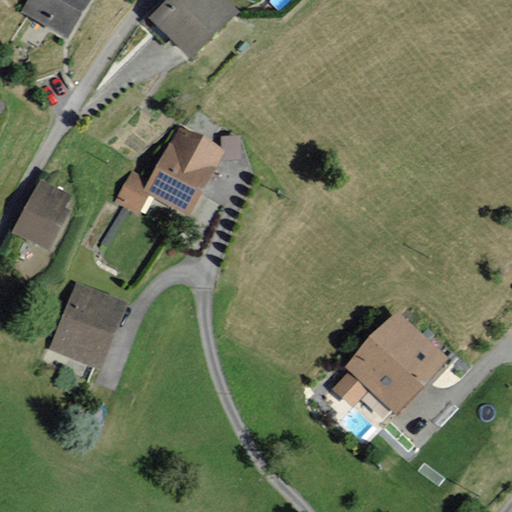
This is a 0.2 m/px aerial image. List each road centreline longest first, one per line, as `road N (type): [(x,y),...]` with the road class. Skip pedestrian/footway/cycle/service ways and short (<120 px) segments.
road 1 (residential): [(309,511),(260,460),(234,415),(211,352),(204,280),(191,272),(176,276),(139,306),(112,377)]
road 2 (residential): [(0,233),(111,45),(148,0)]
